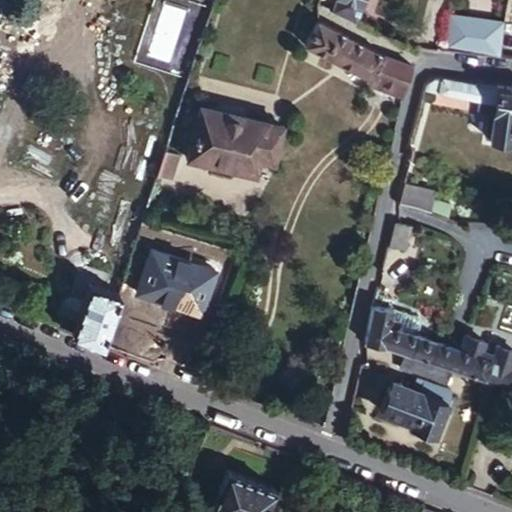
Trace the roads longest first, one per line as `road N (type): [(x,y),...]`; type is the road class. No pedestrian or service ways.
road 1 (residential): [(329,450),(419,58),(511,71)]
road 2 (tertiary): [(0,318),(329,450)]
road 3 (tertiary): [(329,450),(487,511)]
